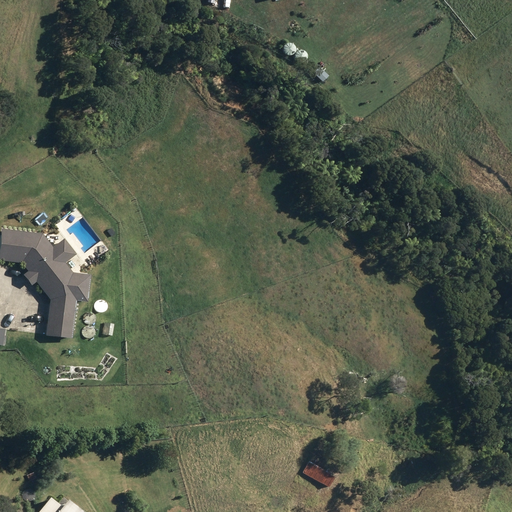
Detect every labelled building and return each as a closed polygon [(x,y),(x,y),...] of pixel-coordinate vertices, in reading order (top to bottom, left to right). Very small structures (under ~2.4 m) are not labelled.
[(40,236),(0,230),(0,263),(19,265),(47,303),(43,338),(69,342),(74,305),(86,306),(89,278),(70,276),(63,266),(74,257),(62,241),(50,250),(40,236)] [(112,324),(103,323),(102,336),(111,337),(112,324)] [(307,461),(299,473),(326,488),(333,476),(307,461)] [(25,476),(27,482),(34,478),(32,473),(25,476)] [(46,499),(35,511),(77,511),(63,500),(58,507),(46,499)]
